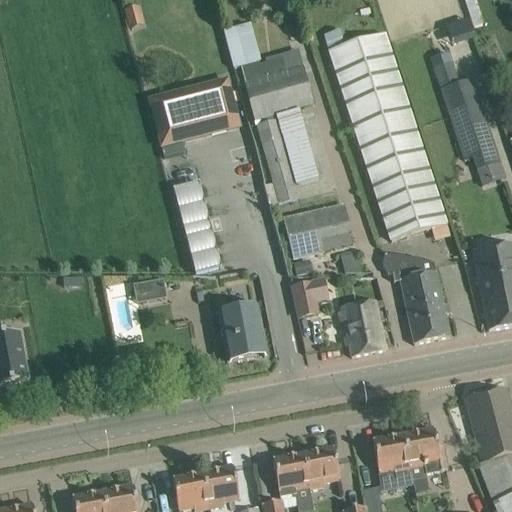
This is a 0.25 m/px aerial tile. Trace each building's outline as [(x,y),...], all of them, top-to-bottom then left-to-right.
[(145,26),(140,7),(124,11),(130,30),(145,26)] [(384,36),(328,54),(389,245),(445,227),(384,36)] [(253,123),(256,123),(276,206),(296,201),(293,188),(278,117),(300,111),(314,107),(305,67),(243,82),(253,123)] [(224,80),(149,102),(161,149),(238,126),(224,80)] [(440,91),(463,162),(471,159),(476,173),(500,165),(472,81),(440,91)] [(198,184),(172,191),(195,277),(220,270),(198,184)] [(300,217),(283,221),(293,262),(323,255),(321,245),(350,238),(343,207),(300,217)] [(511,246),(471,253),(487,332),(488,332),(488,333),(511,329),(511,246)] [(355,254),(341,257),(344,275),(359,272),(355,254)] [(422,261),(384,258),(382,266),(388,277),(391,276),(393,285),(400,283),(406,314),(443,306),(434,266),(422,261)] [(309,262),(292,266),(296,278),(312,274),(309,262)] [(292,288),(290,289),(297,321),(320,316),(312,284),(299,287),(298,281),(291,282),(292,288)] [(162,283),(134,288),(135,297),(137,304),(165,299),(163,287),(162,283)] [(384,323),(382,314),(378,315),(376,303),(341,309),(351,360),(385,353),(380,324),(384,323)] [(450,339),(443,306),(406,314),(413,347),(450,339)] [(234,318),(219,321),(228,365),(253,361),(252,357),(252,355),(264,353),(261,333),(260,327),(256,309),(233,313),(234,317),(234,318)] [(8,337),(0,338),(0,389),(18,386),(8,337)] [(465,401),(482,464),(477,466),(494,511),(511,511),(511,417),(505,391),(465,401)] [(406,437),(403,438),(410,475),(411,481),(423,479),(426,479),(425,476),(447,472),(443,450),(437,452),(434,432),(406,437)] [(403,438),(372,444),(376,463),(378,473),(378,478),(395,475),(396,477),(410,475),(403,438)] [(305,456),(312,492),(325,490),(324,484),(339,481),(337,471),(333,451),(305,456)] [(305,456),(272,463),(278,492),(279,500),(295,497),(297,508),(297,511),(312,511),(309,493),(312,492),(305,456)] [(233,470),(204,476),(211,511),(226,509),(224,503),(239,500),(233,470)] [(210,511),(211,511),(204,476),(172,482),(178,511),(196,508),(196,511),(210,511)] [(136,511),(133,489),(102,495),(105,511),(136,511)] [(366,511),(380,511),(376,489),(362,492),(366,510),(366,511)] [(105,511),(102,495),(72,500),(73,511),(105,511)]
